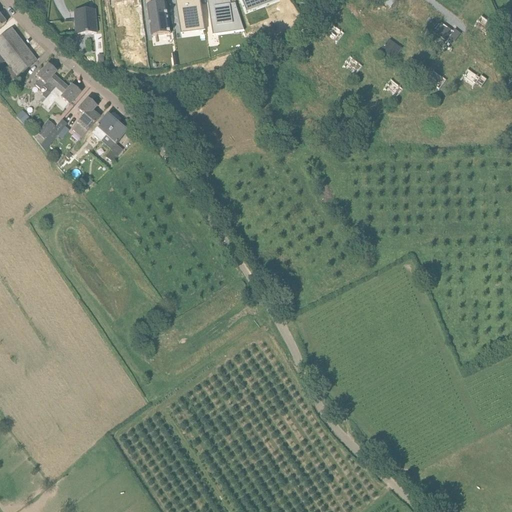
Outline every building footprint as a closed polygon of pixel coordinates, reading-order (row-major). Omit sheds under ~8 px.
[(205,31),(199,0),(195,0),(176,3),(180,30),(195,27),(195,32),(205,31)] [(231,6),(230,0),(207,0),(211,20),(216,19),(218,27),(232,25),(233,34),(244,32),(236,5),(231,6)] [(241,0),(247,12),(275,0),(241,0)] [(170,34),(166,4),(147,7),(152,37),(170,34)] [(128,33),(141,31),(137,8),(117,11),(119,25),(127,23),(128,33)] [(89,13),(89,11),(73,12),(75,36),(96,34),(94,13),(89,13)] [(488,36),(494,24),(482,18),(476,29),(488,36)] [(456,44),(462,36),(443,24),(435,36),(449,45),(451,41),(456,44)] [(0,65),(5,62),(12,71),(5,75),(8,80),(11,78),(13,80),(17,77),(36,62),(11,31),(0,38),(0,65)] [(395,62),(404,49),(391,40),(382,52),(395,62)] [(357,76),(364,66),(351,57),(344,67),(357,76)] [(40,103),(42,105),(61,83),(53,76),(56,73),(48,66),(47,66),(46,66),(36,78),(39,81),(35,86),(41,92),(44,89),(47,91),(42,97),(43,99),(40,103)] [(477,86),(484,89),(488,79),(467,71),(463,83),(476,88),(477,86)] [(443,90),(448,79),(434,73),(429,84),(443,90)] [(392,80),(385,90),(397,99),(405,89),(392,80)] [(61,83),(42,105),(48,109),(56,99),(59,102),(61,100),(69,107),(80,94),(72,86),(69,89),(61,83)] [(92,117),(95,114),(92,112),(96,108),(87,100),(77,111),(83,116),(82,118),(85,121),(87,119),(90,121),(93,118),(92,117)] [(16,117),(23,125),(29,119),(22,111),(16,117)] [(85,121),(82,118),(72,130),(82,139),(99,119),(95,114),(92,117),(93,118),(90,121),(87,119),(85,121)] [(101,142),(116,125),(107,117),(107,116),(96,129),(92,134),(101,142)] [(47,121),(37,134),(44,140),(54,127),(47,121)] [(45,140),(50,145),(65,128),(67,126),(62,121),(60,123),(45,140)] [(125,132),(116,125),(101,142),(110,150),(104,157),(112,164),(123,151),(115,145),(126,133),(126,132),(125,132)] [(74,157),(83,147),(78,143),(69,153),(73,156),(74,157)] [(89,184),(84,179),(80,184),(85,189),(89,184)]
